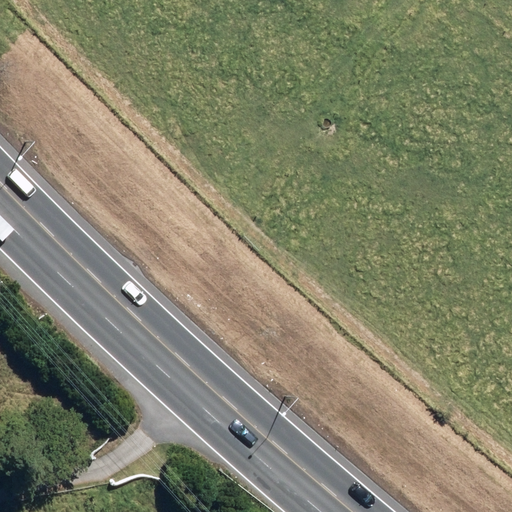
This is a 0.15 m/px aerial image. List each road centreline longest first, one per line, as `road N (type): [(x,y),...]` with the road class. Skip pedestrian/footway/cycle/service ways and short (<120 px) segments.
road 1 (primary): [(337,511),(0,213)]
road 2 (unknown): [(202,396),(128,454),(0,484)]
